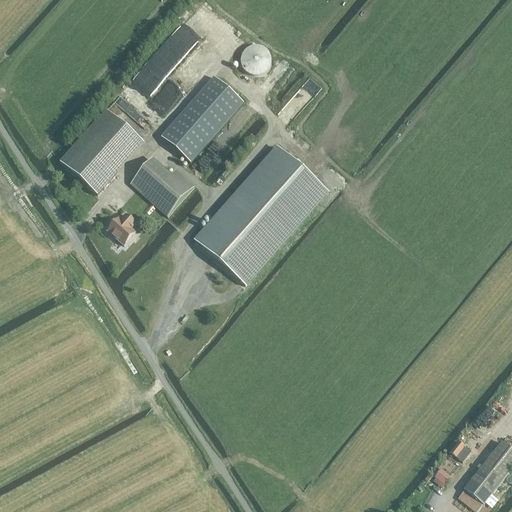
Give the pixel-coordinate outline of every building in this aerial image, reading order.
[(268,54),(267,53),(266,52),(265,51),(264,51),(263,50),(261,49),(260,49),(259,48),(257,48),(255,48),(254,48),(252,49),(250,49),(249,50),(248,50),(247,51),(245,53),(244,54),(243,55),(243,56),(242,57),(242,58),(242,59),(241,60),(241,62),(241,63),(241,64),(241,65),(242,67),(242,68),(243,70),(244,71),(245,73),(246,74),(248,75),(250,76),(252,77),(254,77),(256,78),(257,78),(258,77),(259,77),(261,77),(262,76),(264,75),(265,75),(266,74),(267,72),(268,71),(269,69),(270,68),(270,66),(271,64),(271,62),(270,60),(270,58),(270,57),(269,56),(268,54)] [(192,167),(225,128),(244,106),(215,81),(162,140),(192,167)] [(143,147),(106,113),(59,165),(96,199),(143,147)] [(278,150),(195,243),(246,288),(329,195),(278,150)] [(171,178),(153,160),(129,187),(167,222),(195,191),(177,172),(171,178)] [(119,219),(107,233),(125,249),(137,234),(133,231),(138,226),(126,216),(121,221),(119,219)] [(489,405),(483,418),(492,422),(498,410),(489,405)] [(511,471),(511,454),(500,445),(463,493),(483,509),(511,471)] [(442,470),(433,480),(443,488),(452,478),(442,470)]
